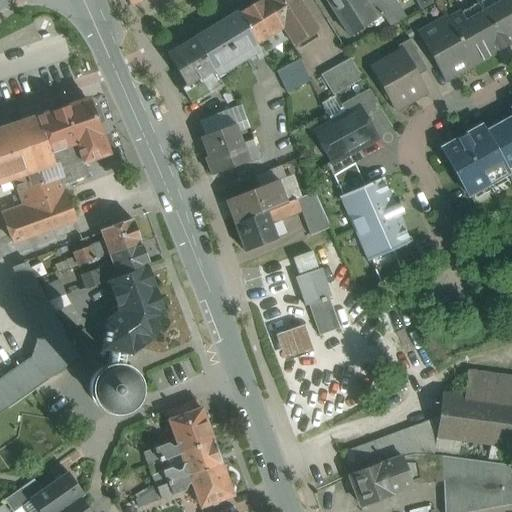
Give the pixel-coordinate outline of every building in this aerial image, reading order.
[(265,0),(259,0),(238,13),(257,44),(260,42),(265,50),(287,36),(282,29),(265,0)] [(304,8),(298,0),(265,0),(282,29),(287,36),(293,45),(318,30),(304,8)] [(326,0),(350,36),(382,15),(389,26),(405,18),(394,0),(326,0)] [(431,0),(414,0),(420,10),(433,3),(431,0)] [(511,0),(487,0),(449,22),(447,18),(420,33),(446,80),(471,66),(511,43),(511,0)] [(238,13),(195,39),(214,72),(252,49),(258,59),(264,56),(257,44),(238,13)] [(195,39),(174,52),(185,71),(183,72),(190,83),(186,85),(187,86),(182,89),(191,104),(196,101),(196,102),(223,87),(214,72),(195,39)] [(427,71),(409,40),(398,46),(401,52),(402,51),(417,77),(427,71)] [(401,52),(388,59),(386,65),(375,71),(396,109),(406,103),(407,99),(424,89),(417,77),(402,51),(401,52)] [(350,58),(321,75),(333,95),(363,79),(350,58)] [(300,59),(276,71),(287,94),(310,82),(300,59)] [(369,89),(341,105),(347,115),(360,108),(365,118),(381,109),(369,89)] [(89,100),(36,118),(50,156),(51,155),(76,146),(83,164),(85,164),(93,161),(94,163),(100,161),(99,158),(108,155),(89,100)] [(347,115),(315,133),(330,161),(335,159),(336,161),(358,148),(376,138),(365,118),(360,108),(347,115)] [(511,116),(485,132),(506,169),(511,165),(511,116)] [(36,117),(0,129),(0,184),(13,180),(55,166),(51,155),(50,156),(36,118),(36,117)] [(236,125),(203,137),(216,174),(250,162),(236,125)] [(465,136),(459,140),(458,138),(441,148),(468,196),(508,174),(506,169),(485,132),(481,125),(465,135),(465,136)] [(76,146),(51,155),(55,166),(63,187),(89,177),(85,164),(83,164),(76,146)] [(358,148),(336,161),(335,159),(330,161),(331,162),(326,165),(333,176),(334,176),(355,164),(364,159),(358,148)] [(355,164),(334,176),(342,196),(365,186),(355,164)] [(55,166),(13,180),(22,205),(1,212),(15,251),(78,229),(63,187),(55,166)] [(383,178),(374,182),(374,181),(371,182),(371,183),(365,186),(342,196),(340,197),(341,198),(342,197),(369,259),(368,260),(368,261),(370,260),(393,250),(411,242),(410,241),(409,241),(398,216),(403,213),(399,203),(394,205),(382,179),(383,179),(383,178)] [(277,180),(225,201),(235,225),(267,212),(274,209),(285,205),(287,204),(277,180)] [(296,200),(300,211),(310,236),(330,228),(315,192),(296,200)] [(300,211),(296,200),(287,204),(285,205),(289,216),(300,211)] [(285,205),(274,209),(275,214),(278,220),(289,216),(285,205)] [(267,212),(235,225),(246,251),(278,239),(271,222),(269,216),(267,212)] [(275,214),(269,216),(271,222),(278,220),(275,214)] [(132,220),(100,231),(104,241),(109,254),(141,242),(132,220)] [(96,244),(73,252),(77,265),(109,254),(104,241),(103,245),(96,244)] [(141,242),(109,254),(112,263),(117,277),(148,267),(149,266),(141,242)] [(393,250),(370,260),(382,287),(403,274),(393,250)] [(292,258),(299,276),(318,270),(311,251),(292,258)] [(35,280),(26,262),(17,266),(23,284),(22,289),(30,313),(48,306),(47,302),(40,290),(35,280)] [(112,263),(81,275),(86,288),(108,280),(117,277),(112,263)] [(117,277),(108,280),(119,312),(107,320),(102,349),(110,351),(108,365),(113,364),(118,365),(119,365),(124,367),(127,354),(132,354),(152,339),(165,315),(148,268),(148,267),(117,277)] [(299,276),(295,278),(305,306),(309,305),(320,335),(339,328),(328,298),(331,297),(321,269),(318,270),(299,276)] [(61,283),(40,290),(47,302),(66,295),(61,283)] [(43,350),(0,381),(0,389),(11,406),(33,391),(33,390),(46,381),(77,359),(48,306),(30,313),(43,350)] [(280,333),(288,359),(317,350),(309,325),(280,333)] [(97,371),(95,373),(92,376),(91,379),(90,382),(89,385),(89,389),(89,393),(90,395),(91,398),(93,402),(96,406),(99,408),(101,410),(103,411),(107,412),(110,412),(114,413),(119,412),(123,411),(126,409),(129,407),(132,403),(134,400),(136,397),(137,393),(137,388),(137,384),(136,381),(135,378),(133,375),(131,372),(129,370),(127,369),(124,367),(119,365),(118,365),(113,364),(108,365),(106,365),(102,367),(99,369),(97,371)] [(511,377),(467,371),(464,396),(511,402),(511,377)] [(0,413),(11,406),(0,389),(0,413)] [(511,402),(464,396),(442,392),(438,418),(436,438),(504,447),(511,448),(511,402)] [(201,409),(164,422),(168,432),(172,430),(178,446),(181,453),(213,441),(201,409)] [(438,418),(342,453),(350,474),(393,458),(415,454),(415,453),(430,454),(434,454),(436,438),(438,418)] [(504,447),(436,438),(434,454),(435,454),(442,456),(501,464),(504,447)] [(213,441),(181,453),(185,465),(189,476),(221,464),(222,463),(213,441)] [(168,444),(144,453),(149,466),(181,453),(178,446),(174,447),(168,444)] [(181,453),(149,466),(153,476),(171,469),(178,472),(182,470),(185,465),(181,453)] [(415,453),(415,454),(401,457),(411,484),(443,482),(442,456),(435,454),(434,454),(430,454),(415,453)] [(511,465),(501,464),(442,456),(443,482),(444,511),(471,511),(511,504),(511,465)] [(350,474),(349,475),(361,506),(394,494),(394,493),(412,486),(411,484),(401,457),(393,458),(350,474)] [(221,464),(189,476),(192,482),(201,507),(233,495),(221,464)] [(42,491),(30,499),(31,500),(21,507),(24,511),(59,511),(80,497),(81,498),(84,495),(68,473),(42,491)] [(189,476),(157,487),(157,488),(161,499),(185,490),(188,484),(192,482),(189,476)] [(23,487),(4,500),(12,511),(13,511),(21,507),(31,500),(30,499),(42,491),(35,481),(25,488),(23,487)] [(157,488),(135,499),(138,508),(161,499),(157,488)] [(80,497),(59,511),(90,511),(81,498),(80,497)]
